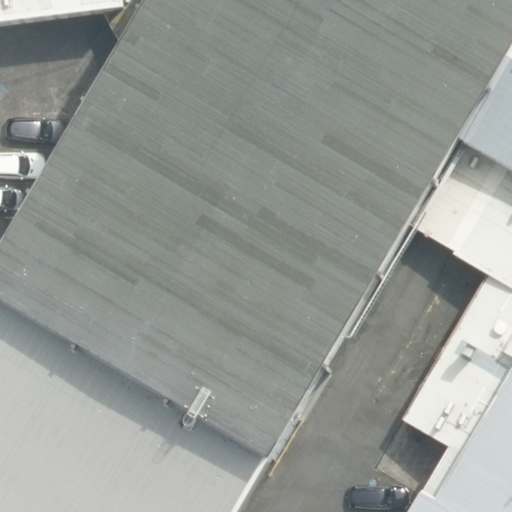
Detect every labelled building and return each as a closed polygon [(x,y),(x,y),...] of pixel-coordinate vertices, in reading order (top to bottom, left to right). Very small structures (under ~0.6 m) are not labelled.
[(0,0),(0,28),(130,12),(128,0),(0,0)] [(511,0),(165,0),(0,279),(0,511),(251,511),(419,229),(472,139),(511,71),(511,0)] [(511,71),(472,139),(511,162),(511,71)] [(498,275),(411,422),(477,461),(511,401),(511,162),(472,139),(419,229),(498,275)] [(511,511),(511,401),(477,461),(466,481),(454,501),(434,489),(421,511),(511,511)]
